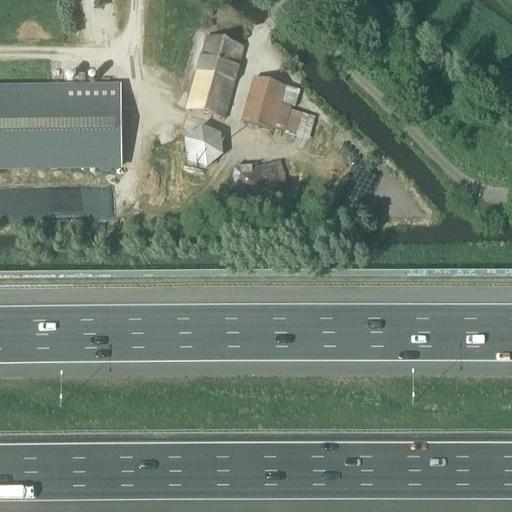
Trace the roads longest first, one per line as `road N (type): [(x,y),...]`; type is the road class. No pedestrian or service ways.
road 1 (motorway): [(0,476),(511,471)]
road 2 (motorway): [(511,338),(0,342)]
road 3 (unclassified): [(276,0),(462,184),(511,198)]
road 4 (unknown): [(129,56),(0,53)]
